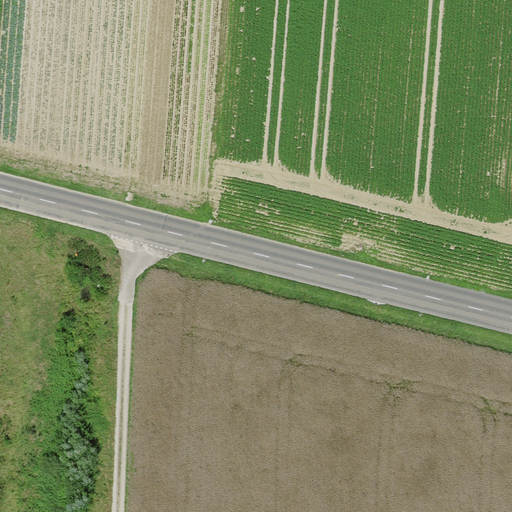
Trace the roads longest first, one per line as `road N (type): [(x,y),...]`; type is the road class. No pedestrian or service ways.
road 1 (secondary): [(511,314),(0,186)]
road 2 (track): [(136,511),(134,220)]
